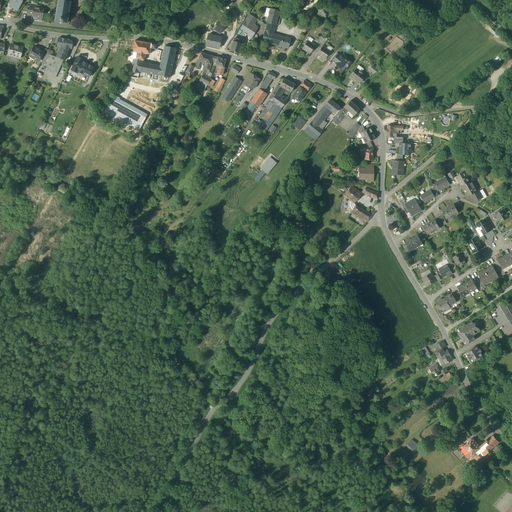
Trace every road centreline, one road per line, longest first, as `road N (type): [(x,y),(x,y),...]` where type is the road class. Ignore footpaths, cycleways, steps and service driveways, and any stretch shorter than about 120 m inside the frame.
road 1 (tertiary): [(381,198),(380,128),(367,109),(325,82),(160,39),(84,38),(0,22)]
road 2 (tertiary): [(160,511),(213,410),(246,377),(272,317),(381,213)]
road 3 (unclassified): [(511,63),(454,140),(381,198)]
road 4 (tertiary): [(511,447),(477,404),(426,301)]
road 5 (residential): [(426,301),(502,245),(487,212)]
